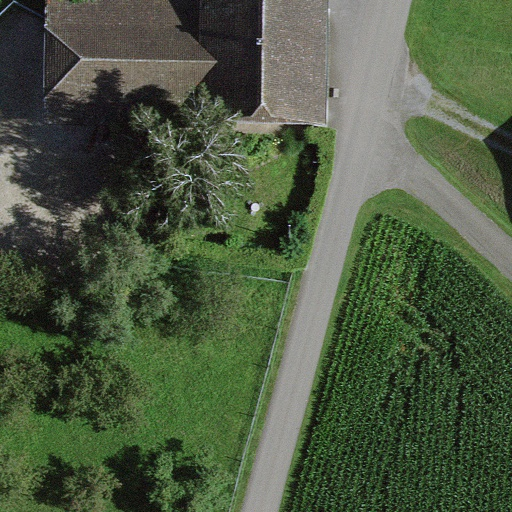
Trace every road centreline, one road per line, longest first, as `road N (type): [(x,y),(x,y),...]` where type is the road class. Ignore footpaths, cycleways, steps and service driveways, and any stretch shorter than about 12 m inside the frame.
road 1 (residential): [(373,136),(268,511)]
road 2 (unclassified): [(511,258),(373,136)]
road 3 (residential): [(403,0),(373,136)]
